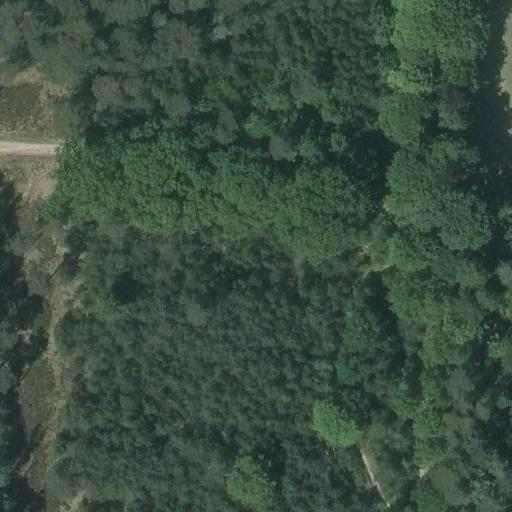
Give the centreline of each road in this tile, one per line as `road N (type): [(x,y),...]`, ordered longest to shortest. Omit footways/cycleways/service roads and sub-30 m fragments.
road 1 (track): [(442,0),(411,511)]
road 2 (track): [(261,173),(144,152),(0,148)]
road 3 (track): [(261,173),(473,235)]
